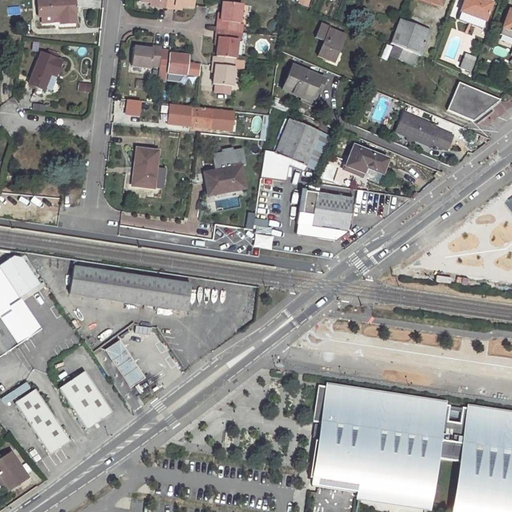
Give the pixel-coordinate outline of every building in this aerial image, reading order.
[(73,0),(37,0),(38,16),(54,15),(54,12),(59,12),(59,14),(60,24),(75,23),(73,0)] [(158,4),(157,7),(166,8),(166,0),(138,0),(138,2),(149,3),(158,4)] [(166,0),(166,8),(173,9),(174,5),(182,6),(193,8),(193,0),(166,0)] [(309,0),(298,0),(297,4),(307,8),(309,0)] [(481,0),(463,0),(459,12),(485,22),(491,4),(481,0)] [(217,22),(216,29),(236,31),(236,24),(240,24),(242,5),(222,3),(221,13),(220,22),(217,22)] [(19,14),(19,7),(8,8),(9,15),(19,14)] [(510,31),(508,38),(511,39),(511,11),(508,10),(502,28),(510,31)] [(459,12),(457,20),(482,29),(485,22),(459,12)] [(399,20),(390,44),(394,45),(418,55),(420,56),(429,31),(399,20)] [(321,24),(315,38),(323,41),(317,56),(329,61),(334,50),(337,51),(344,35),(329,29),(330,27),(321,24)] [(502,28),(499,35),(508,38),(510,31),(502,28)] [(216,29),(215,37),(218,38),(217,46),(216,57),(232,59),(235,59),(238,39),(235,39),(236,31),(216,29)] [(394,45),(389,57),(413,66),(418,55),(394,45)] [(133,47),(131,66),(150,68),(150,66),(159,67),(161,50),(161,47),(153,46),(152,50),(143,49),(133,47)] [(176,55),(169,54),(169,51),(161,50),(159,67),(158,70),(165,71),(167,71),(167,74),(186,76),(188,56),(176,55)] [(334,50),(329,61),(333,63),(337,51),(334,50)] [(48,79),(46,78),(48,73),(50,74),(56,77),(61,62),(41,53),(28,84),(36,87),(41,89),(43,91),(48,79)] [(464,56),(460,67),(469,71),(473,59),(464,56)] [(213,57),(212,65),(215,65),(214,74),(212,84),(232,87),(234,67),(232,67),(232,59),(216,57),(213,57)] [(293,66),(282,91),(304,100),(309,90),(313,92),(319,78),(293,66)] [(51,76),(46,89),(51,91),(56,78),(51,76)] [(458,83),(447,111),(472,122),(483,113),(485,105),(490,107),(499,100),(458,83)] [(309,90),(304,100),(310,103),(315,92),(313,92),(309,90)] [(140,117),(142,101),(126,99),(124,115),(140,117)] [(191,107),(189,127),(211,129),(212,122),(222,123),(222,120),(228,121),(229,111),(191,107)] [(291,110),(289,115),(318,126),(320,122),(291,110)] [(452,137),(436,130),(437,128),(403,114),(397,129),(407,134),(406,137),(407,137),(414,141),(428,146),(430,143),(446,150),(452,137)] [(288,120),(271,160),(284,165),(286,158),(305,166),(319,133),(288,120)] [(353,147),(344,170),(355,174),(356,171),(363,173),(365,167),(381,174),(386,160),(353,147)] [(136,169),(134,185),(153,188),(158,152),(136,149),(134,169),(136,169)] [(241,166),(204,173),(206,183),(208,192),(225,188),(226,192),(245,188),(241,166)] [(204,173),(195,175),(194,185),(206,183),(204,173)] [(225,188),(208,192),(209,196),(226,192),(225,188)] [(304,192),(299,232),(298,235),(335,241),(349,232),(353,199),(304,192)] [(248,218),(248,228),(255,229),(255,233),(268,234),(270,220),(248,218)] [(253,247),(271,249),(273,236),(255,234),(253,247)] [(0,356),(40,330),(19,298),(39,286),(22,259),(12,257),(0,265),(0,356)] [(73,268),(69,295),(140,306),(186,312),(191,285),(73,268)] [(134,332),(150,335),(151,328),(135,325),(134,332)] [(119,343),(106,351),(112,361),(125,352),(119,343)] [(68,352),(47,367),(58,382),(68,375),(60,365),(72,357),(68,352)] [(125,352),(112,361),(116,366),(129,358),(125,352)] [(129,358),(116,366),(129,386),(142,378),(129,358)] [(84,372),(59,389),(86,431),(111,413),(84,372)] [(511,511),(511,414),(461,407),(461,409),(454,408),(448,407),(448,405),(317,385),(311,422),(322,423),(318,446),(317,446),(311,486),(358,493),(358,492),(426,502),(433,458),(460,462),(452,511),(511,511)] [(35,390),(15,403),(50,455),(69,442),(35,390)] [(11,452),(0,459),(0,477),(9,491),(28,478),(11,452)] [(0,477),(0,486),(5,494),(9,491),(0,477)]
